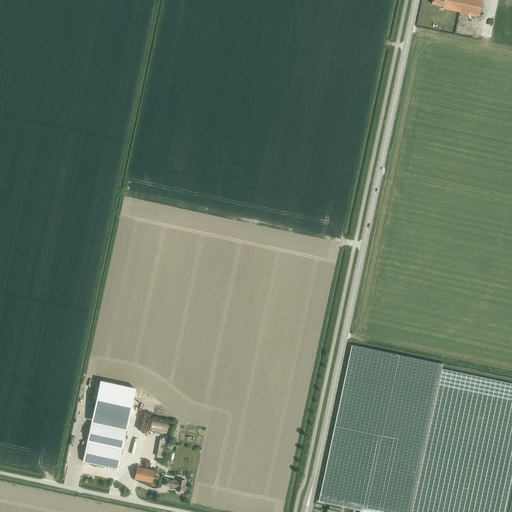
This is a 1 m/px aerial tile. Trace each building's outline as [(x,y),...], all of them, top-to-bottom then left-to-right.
[(444,7),(444,8),(480,16),(480,15),(483,0),(433,0),(433,4),(444,7)] [(504,511),(511,476),(511,383),(443,369),(443,364),(352,345),(319,502),(358,510),(360,510),(360,511),(359,511),(504,511)] [(91,422),(91,423),(127,430),(127,428),(136,388),(100,380),(94,409),(91,422)] [(152,419),(149,431),(154,433),(159,434),(169,436),(172,424),(152,419)] [(86,444),(83,462),(118,469),(127,430),(91,423),(88,439),(85,438),(83,444),(86,444)] [(156,458),(164,460),(164,458),(165,458),(168,441),(160,439),(156,458)] [(143,481),(151,483),(152,483),(155,470),(137,466),(134,479),(143,481)] [(165,479),(164,485),(174,487),(176,487),(176,490),(184,491),(184,490),(186,491),(187,487),(185,487),(186,481),(178,479),(177,482),(175,481),(165,479)]
